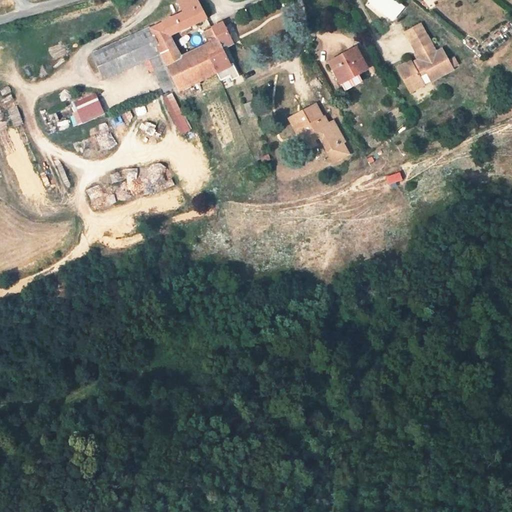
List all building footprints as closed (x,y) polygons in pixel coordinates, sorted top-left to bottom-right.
[(177,92),(216,73),(230,66),(222,50),(215,53),(209,56),(187,67),(182,58),(171,35),(205,18),(195,0),(184,0),(177,3),(182,14),(149,29),(160,55),(175,87),(177,92)] [(406,6),(398,0),(368,0),(394,21),(406,6)] [(219,45),(229,40),(223,27),(221,24),(212,29),(219,45)] [(427,39),(420,26),(410,32),(416,44),(427,39)] [(149,29),(93,57),(100,74),(112,70),(107,55),(118,50),(121,56),(146,44),(152,59),(160,55),(149,29)] [(212,29),(205,32),(210,44),(215,53),(222,50),(219,45),(212,29)] [(433,79),(453,68),(452,67),(457,64),(452,56),(448,58),(443,50),(436,53),(433,48),(427,38),(427,39),(416,44),(413,46),(421,60),(411,67),(408,63),(398,68),(408,87),(422,79),(420,76),(430,72),(433,79)] [(100,74),(103,82),(150,59),(152,59),(146,44),(121,56),(118,50),(107,55),(112,70),(100,74)] [(215,53),(210,44),(182,58),(187,67),(209,56),(215,53)] [(436,53),(443,50),(440,44),(433,48),(436,53)] [(356,51),(365,68),(372,64),(363,47),(356,51)] [(357,75),(366,70),(365,68),(356,51),(355,49),(329,62),(340,84),(357,75)] [(165,92),(175,87),(160,55),(152,59),(150,59),(165,92)] [(238,77),(234,69),(229,72),(233,80),(238,77)] [(361,81),(357,75),(340,84),(344,91),(361,81)] [(425,84),(422,79),(408,87),(411,92),(425,84)] [(70,114),(74,126),(105,115),(97,93),(75,101),(78,111),(70,114)] [(190,130),(173,94),(164,98),(182,134),(190,130)] [(255,115),(251,103),(244,106),(248,117),(255,115)] [(302,110),(289,117),(303,145),(307,143),(310,149),(316,145),(314,140),(319,138),(324,148),(330,145),(338,160),(348,154),(342,144),(345,142),(337,126),(332,128),(325,115),(322,117),(315,104),(302,110)] [(330,145),(324,148),(332,163),(338,160),(330,145)] [(400,172),(386,177),(388,184),(402,180),(400,172)]
